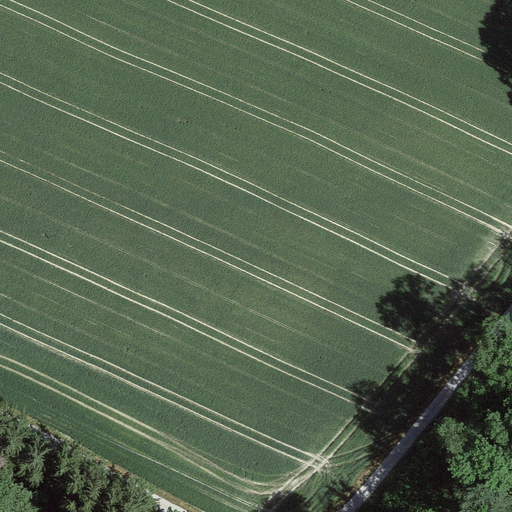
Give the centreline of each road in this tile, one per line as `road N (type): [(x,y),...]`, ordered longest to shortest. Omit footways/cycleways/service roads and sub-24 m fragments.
road 1 (track): [(344,511),(511,314)]
road 2 (track): [(0,418),(175,511)]
